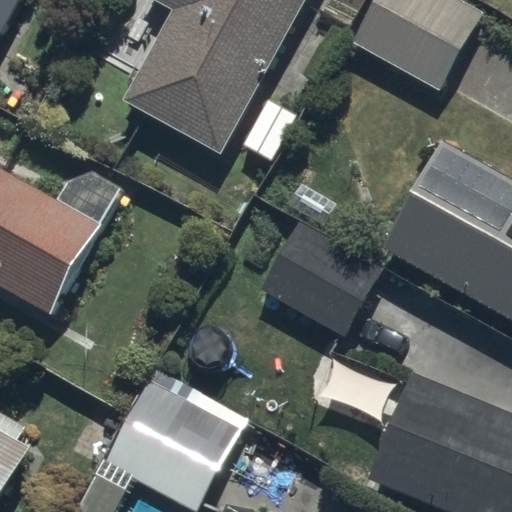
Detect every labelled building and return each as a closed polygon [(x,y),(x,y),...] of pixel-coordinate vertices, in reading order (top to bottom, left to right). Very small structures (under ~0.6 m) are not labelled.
[(0,0),(0,38),(9,43),(31,0),(0,0)] [(226,154),(312,0),(159,0),(157,6),(180,19),(133,102),(226,154)] [(487,27),(436,0),(389,0),(362,51),(449,98),(487,27)] [(511,191),(453,159),(397,262),(511,327),(511,191)] [(0,285),(69,323),(118,233),(0,169),(0,285)] [(388,282),(300,235),(268,295),(356,342),(388,282)] [(209,511),(252,433),(165,386),(117,474),(187,511),(209,511)] [(440,511),(511,511),(511,429),(423,392),(383,488),(440,511)] [(0,511),(9,511),(37,464),(0,443),(0,511)] [(122,511),(126,506),(104,494),(93,511),(122,511)]
